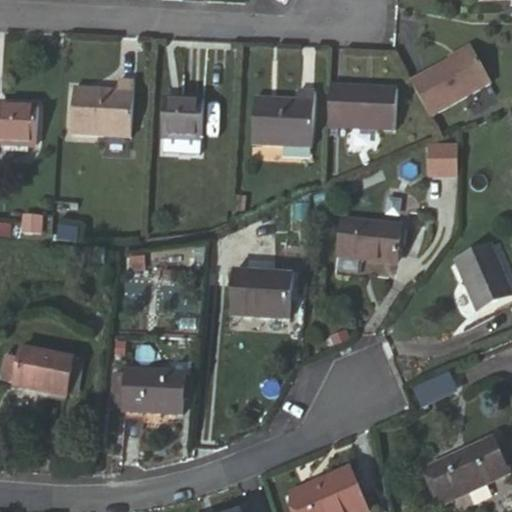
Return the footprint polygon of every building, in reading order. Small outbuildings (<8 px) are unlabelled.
[(419,85),(439,119),(497,85),(476,53),(419,85)] [(82,85),(80,134),(145,136),(148,75),(127,73),(126,96),(103,94),(103,86),(82,85)] [(345,130),(392,134),(396,85),(350,82),(345,130)] [(396,85),(392,134),(407,135),(412,86),(396,85)] [(174,93),(173,138),(217,139),(218,97),(174,93)] [(266,101),(263,144),(319,147),(324,95),(309,95),(308,104),(266,101)] [(0,108),(0,156),(5,157),(5,142),(44,145),(47,107),(9,104),(9,109),(0,108)] [(487,118),(467,127),(474,147),(495,139),(487,118)] [(465,144),(439,148),(444,178),(470,173),(465,144)] [(362,215),(357,253),(417,263),(423,223),(362,215)] [(454,253),(475,304),(508,291),(487,239),(454,253)] [(233,272),(230,313),(289,317),(293,277),(233,272)] [(15,351),(11,387),(60,394),(65,357),(15,351)] [(130,369),(125,412),(184,418),(189,375),(130,369)] [(503,478),(488,440),(425,463),(440,502),(503,478)] [(365,511),(351,474),(289,498),(293,511),(365,511)]
